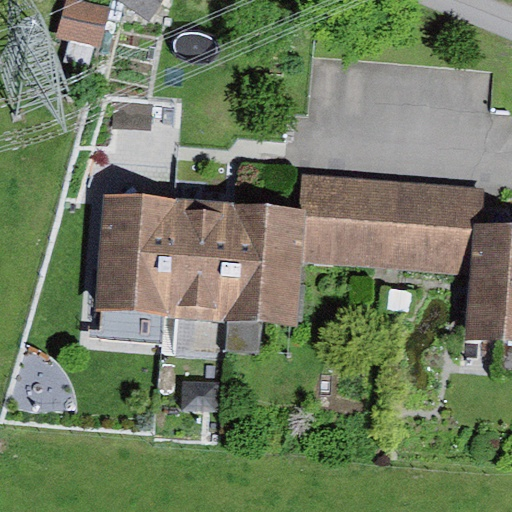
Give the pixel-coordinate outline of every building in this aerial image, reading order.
[(109,11),(68,0),(66,0),(56,37),(99,49),(109,11)] [(165,0),(120,0),(152,20),(165,0)] [(307,176),(305,211),(301,265),(468,277),(472,227),(475,188),(307,176)] [(171,203),(104,198),(96,314),(163,318),(171,203)] [(238,206),(171,203),(163,318),(230,322),(238,206)] [(305,211),(238,206),(230,322),(297,326),(301,265),(305,211)] [(511,348),(511,229),(472,227),(468,277),(464,345),(511,348)]
